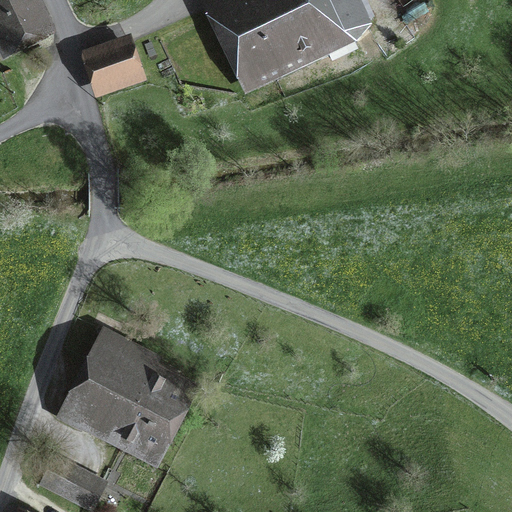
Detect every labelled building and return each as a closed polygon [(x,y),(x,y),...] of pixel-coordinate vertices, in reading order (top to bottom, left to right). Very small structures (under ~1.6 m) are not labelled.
[(0,0),(0,34),(8,49),(52,25),(38,0),(32,0),(33,0),(32,0),(0,0)] [(232,0),(220,6),(253,74),(363,20),(352,0),(232,0)] [(131,82),(130,79),(137,74),(126,45),(90,58),(102,93),(131,82)] [(103,328),(95,344),(99,346),(69,406),(66,405),(60,417),(79,427),(85,416),(153,450),(184,389),(151,372),(159,357),(103,328)] [(104,482),(56,457),(43,482),(90,507),(104,482)]
